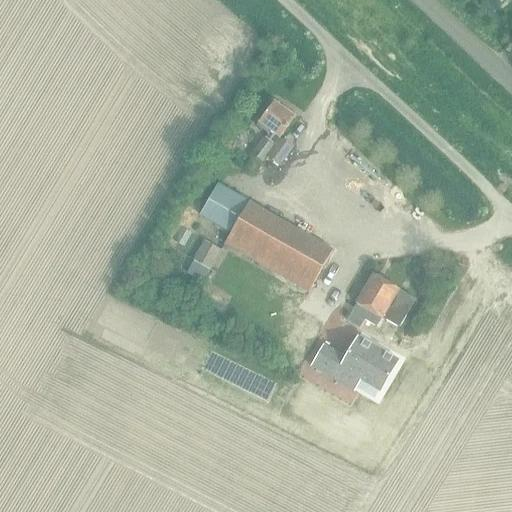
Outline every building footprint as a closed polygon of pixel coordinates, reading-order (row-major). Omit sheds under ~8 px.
[(279,138),(295,117),(274,102),(256,126),(267,134),(264,139),(263,139),(251,155),(261,162),(266,156),(279,138)] [(293,148),(279,138),(266,156),(280,166),(293,148)] [(224,243),(308,292),(332,251),(218,185),(200,216),(230,233),(224,243)] [(186,273),(202,282),(220,250),(204,241),(186,273)] [(381,318),(398,328),(415,300),(398,290),(398,289),(374,275),(356,304),(357,304),(347,321),(359,328),(364,320),(376,327),(381,318)] [(335,380),(357,393),(359,388),(374,397),(378,391),(380,392),(398,361),(358,337),(346,358),(324,345),(316,359),(339,373),(335,380)]
